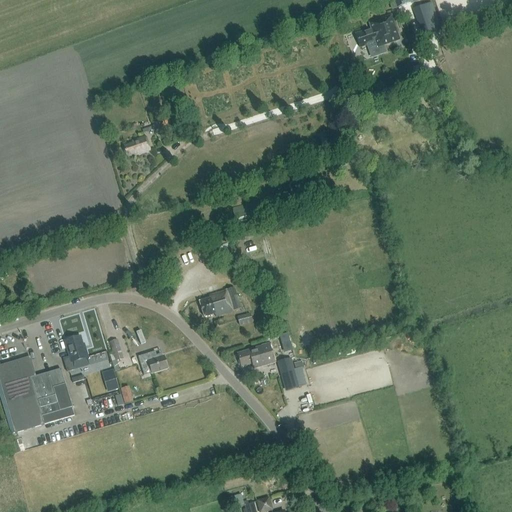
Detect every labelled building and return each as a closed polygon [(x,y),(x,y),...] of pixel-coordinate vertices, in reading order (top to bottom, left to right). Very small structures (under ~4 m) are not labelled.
[(415,2),(414,0),(393,0),(396,9),(415,2)] [(430,33),(422,7),(413,10),(421,36),(430,33)] [(399,39),(391,15),(369,22),(371,27),(355,33),(360,47),(376,41),(377,46),(399,39)] [(170,124),(167,117),(161,119),(163,126),(170,124)] [(163,131),(160,121),(153,123),(156,133),(163,131)] [(132,157),(150,150),(146,137),(133,142),(133,144),(125,148),(127,156),(131,154),(132,157)] [(327,165),(330,173),(354,164),(351,157),(327,165)] [(232,209),(236,225),(256,219),(252,203),(232,209)] [(268,240),(262,241),(261,237),(249,240),(250,245),(248,245),(251,258),(271,252),(268,240)] [(199,301),(204,317),(215,314),(216,316),(232,311),(241,308),(234,288),(226,291),(226,290),(209,296),(210,298),(199,301)] [(252,323),(249,314),(236,317),(239,326),(252,323)] [(216,328),(226,325),(224,319),(214,322),(216,328)] [(283,345),(290,343),(287,333),(280,335),(283,345)] [(67,372),(74,370),(72,363),(88,358),(85,349),(84,350),(80,337),(65,342),(69,357),(63,359),(67,372)] [(123,359),(117,340),(110,342),(115,361),(123,359)] [(261,348),(256,349),(256,348),(237,354),(241,368),(252,365),(253,369),(274,363),(269,344),(261,346),(261,348)] [(148,361),(148,362),(141,365),(143,370),(150,367),(152,374),(168,369),(163,356),(148,361)] [(72,408),(60,370),(35,377),(29,358),(0,366),(0,384),(15,434),(44,425),(74,416),(72,408)] [(285,392),(299,388),(291,359),(277,363),(285,392)] [(125,377),(120,362),(113,364),(118,380),(125,377)] [(110,388),(118,386),(114,374),(106,376),(110,388)] [(243,494),(228,497),(230,508),(246,504),(243,494)] [(266,511),(271,511),(268,500),(259,503),(260,511),(266,511)]
